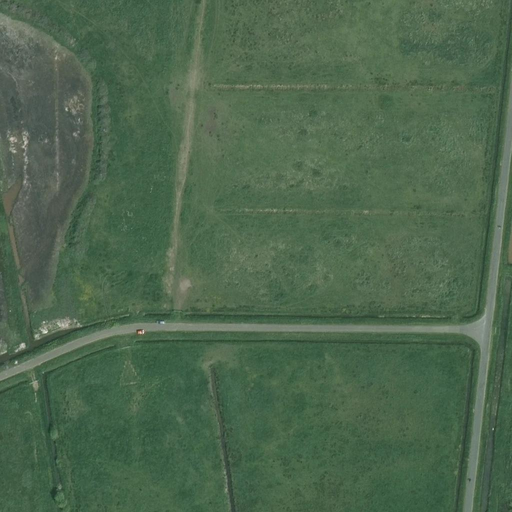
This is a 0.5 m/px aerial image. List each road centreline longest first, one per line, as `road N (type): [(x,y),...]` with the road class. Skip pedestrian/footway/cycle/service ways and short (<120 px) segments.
road 1 (unclassified): [(0,377),(137,328),(486,330)]
road 2 (unclassified): [(486,330),(511,101)]
road 3 (unclassified): [(466,511),(486,330)]
